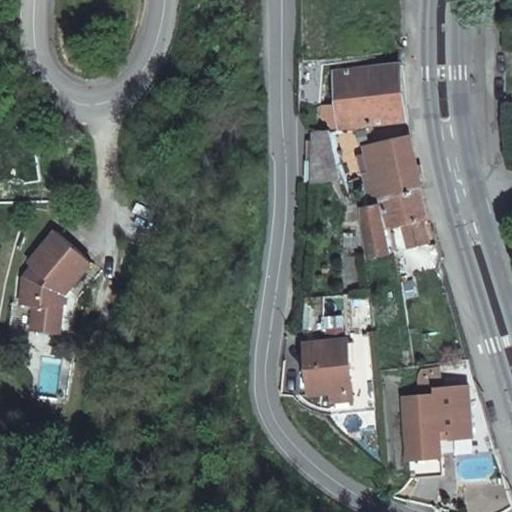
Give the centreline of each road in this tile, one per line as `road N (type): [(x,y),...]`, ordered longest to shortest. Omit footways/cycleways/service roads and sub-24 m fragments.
road 1 (residential): [(278,0),(280,221),(257,388),(271,423),(318,473),(378,511)]
road 2 (secondary): [(511,359),(449,153),(444,0)]
road 3 (residential): [(33,0),(37,74),(86,105),(138,82),(161,38),(164,0)]
road 4 (unknown): [(449,153),(480,117),(490,0)]
road 5 (unknown): [(114,98),(115,233)]
